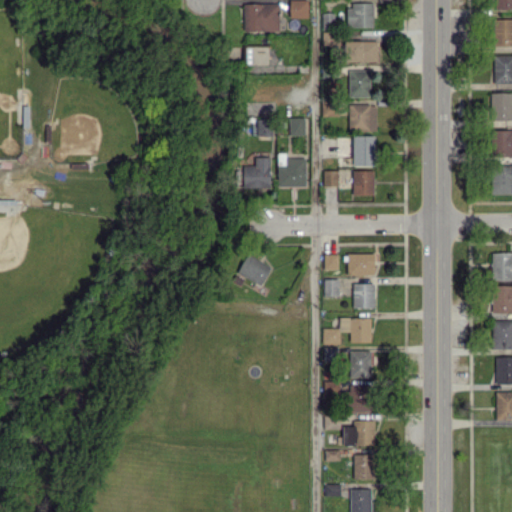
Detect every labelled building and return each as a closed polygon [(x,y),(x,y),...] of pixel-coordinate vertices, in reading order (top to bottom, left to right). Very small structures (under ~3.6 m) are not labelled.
[(288,0),(288,17),(307,17),(306,0),(288,0)] [(511,0),(494,0),(494,8),(511,8),(511,0)] [(243,31),(277,31),(278,3),(243,2),(243,31)] [(372,26),(372,3),(345,3),(345,26),(372,26)] [(333,12),(322,12),(321,27),(333,27),(333,12)] [(511,18),(492,18),(492,45),(511,46),(511,18)] [(322,45),(333,44),(332,31),(321,32),(322,45)] [(376,40),(344,40),(345,61),(376,61),(376,40)] [(267,64),(267,46),(243,45),(243,64),(267,64)] [(511,55),(492,55),(493,83),(511,83),(511,55)] [(369,96),(369,70),(347,70),(347,96),(369,96)] [(511,92),(489,92),(488,120),(510,120),(511,92)] [(321,115),(336,115),(336,100),(321,100),(321,115)] [(375,130),(375,103),(347,104),(348,130),(375,130)] [(303,116),(288,116),(288,134),(303,134),(303,116)] [(254,135),(270,135),(271,119),(255,118),(254,135)] [(511,129),(489,129),(489,156),(511,156),(511,129)] [(373,135),(351,135),(351,165),(373,165),(373,135)] [(241,187),(269,186),(268,156),(253,156),(253,164),(241,165),(241,187)] [(304,157),(285,157),(285,164),(276,164),(276,186),(305,185),(304,157)] [(490,193),(511,193),(511,165),(490,165),(490,193)] [(336,185),(336,169),(322,169),(322,185),(336,185)] [(351,194),(372,194),(372,169),(351,169),(351,194)] [(511,279),(511,251),(490,251),(490,280),(511,279)] [(346,273),(372,274),(373,253),(346,252),(346,273)] [(270,265),(245,253),(235,273),(260,284),(270,265)] [(323,269),(336,268),(336,253),(323,253),(323,269)] [(337,278),(322,279),(322,296),(337,295),(337,278)] [(351,307),(373,307),(373,283),(352,282),(351,307)] [(511,285),(491,285),(491,312),(511,312),(511,285)] [(369,341),(369,317),(337,317),(337,328),(321,328),(321,343),(338,343),(338,331),(348,331),(348,341),(369,341)] [(511,320),(489,320),(490,348),(511,348),(511,320)] [(322,360),(337,360),(337,346),(322,346),(322,360)] [(370,349),(348,349),(347,376),(369,376),(370,349)] [(511,383),(511,355),(494,356),(494,383),(511,383)] [(369,411),(369,382),(322,383),(323,395),(346,394),(346,411),(369,411)] [(511,390),(494,391),(494,419),(511,419),(511,390)] [(373,444),(373,419),(353,419),(353,425),(341,425),(341,444),(373,444)] [(353,478),(374,478),(373,453),(352,454),(353,478)] [(339,495),(338,483),(323,484),(324,495),(339,495)] [(348,488),(349,511),(370,511),(369,488),(348,488)]
